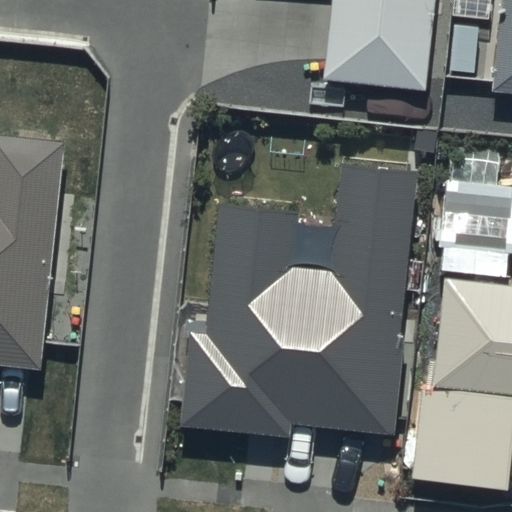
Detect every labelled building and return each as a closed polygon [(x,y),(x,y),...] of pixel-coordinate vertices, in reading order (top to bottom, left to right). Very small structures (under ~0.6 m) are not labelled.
[(427,83),(435,0),(332,0),(325,73),(427,83)] [(511,0),(501,0),(493,84),(511,85),(511,0)] [(0,359),(38,364),(63,139),(0,131),(0,359)] [(389,427),(415,166),(343,160),(333,261),(297,258),(303,205),(221,198),(209,328),(190,326),(181,420),(288,430),(289,417),(389,427)] [(511,249),(511,183),(448,179),(443,245),(511,249)] [(511,484),(511,391),(425,384),(417,476),(511,484)]
